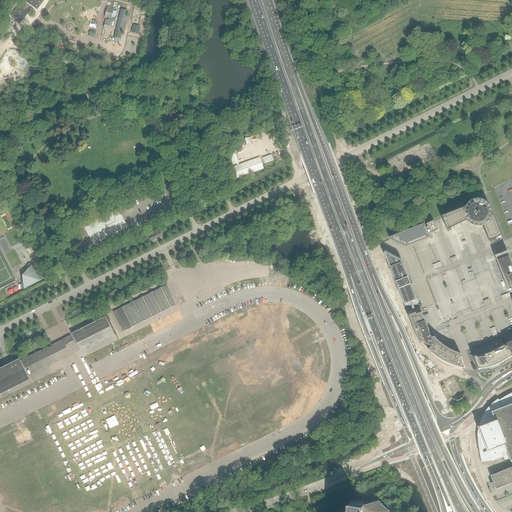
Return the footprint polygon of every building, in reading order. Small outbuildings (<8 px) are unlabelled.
[(24,1),(16,11),(15,10),(11,16),(18,21),(17,22),(19,24),(22,20),(23,20),(25,17),(32,7),(24,1)] [(113,11),(114,8),(107,6),(104,17),(109,18),(108,20),(105,19),(103,25),(109,26),(110,25),(112,26),(112,25),(113,25),(113,22),(116,11),(113,11)] [(120,18),(118,25),(123,26),(127,11),(121,9),(119,18),(120,18)] [(120,61),(117,63),(120,69),(123,68),(125,67),(121,60),(120,61)] [(240,177),(266,169),(263,157),(237,165),(240,177)] [(483,225),(490,242),(502,237),(494,217),(492,216),(492,215),(492,214),(492,213),(492,212),(492,211),(491,210),(491,209),(490,207),(489,208),(488,207),(486,206),(486,205),(485,204),(483,204),(481,203),(479,203),(477,203),(475,204),(474,202),(473,203),(472,203),(471,204),(470,204),(470,205),(469,205),(468,206),(468,207),(467,207),(467,208),(442,218),(448,232),(470,221),(471,222),(472,223),(474,224),(477,225),(479,225),(481,225),(483,225)] [(426,228),(424,225),(390,239),(407,246),(407,247),(429,238),(432,237),(431,233),(438,229),(434,222),(427,225),(427,228),(426,228)] [(162,236),(160,232),(159,232),(159,231),(156,232),(156,233),(155,234),(154,233),(148,235),(149,237),(147,238),(149,242),(162,236)] [(34,252),(31,246),(26,249),(29,255),(34,252)] [(511,262),(508,252),(495,257),(508,289),(511,288),(511,290),(511,262)] [(419,304),(402,262),(384,253),(387,260),(405,306),(406,305),(419,304)] [(19,291),(39,281),(29,262),(28,262),(30,266),(31,267),(25,270),(21,282),(24,288),(19,291)] [(113,312),(123,332),(175,305),(171,297),(172,296),(166,285),(113,312)] [(416,308),(416,309),(408,312),(409,317),(413,315),(412,314),(421,311),(419,307),(416,308)] [(417,316),(416,314),(409,317),(413,327),(420,344),(421,344),(422,343),(426,348),(435,356),(441,360),(447,364),(453,367),(460,369),(466,370),(463,361),(459,360),(461,355),(456,353),(450,350),(444,346),(438,342),(438,341),(436,339),(434,337),(434,336),(430,331),(429,332),(422,314),(417,316)] [(72,334),(75,342),(108,325),(104,318),(72,334)] [(471,350),(478,370),(486,369),(489,368),(493,367),(496,366),(500,364),(509,359),(505,347),(502,338),(471,350)] [(30,357),(31,360),(42,355),(43,356),(53,350),(53,349),(52,347),(41,353),(41,352),(30,357)] [(0,390),(25,378),(21,370),(23,369),(19,360),(0,369),(0,390)] [(511,393),(510,394),(507,395),(505,397),(503,398),(502,399),(500,400),(499,401),(497,402),(496,401),(495,402),(493,403),(492,404),(491,405),(489,407),(488,408),(486,411),(485,412),(484,414),(483,416),(482,417),(481,419),(481,421),(480,423),(479,424),(479,426),(479,428),(478,429),(478,431),(478,433),(478,434),(477,436),(477,438),(477,440),(478,441),(478,443),(478,445),(478,447),(482,463),(491,461),(492,462),(503,458),(502,454),(508,451),(511,461),(511,393)] [(462,404),(465,402),(467,401),(464,394),(454,400),(457,406),(458,406),(460,408),(463,407),(462,404)] [(25,445),(33,441),(29,434),(22,438),(25,445)] [(511,467),(510,468),(510,469),(508,470),(508,469),(504,471),(502,472),(498,473),(498,474),(496,474),(492,476),(491,477),(495,487),(496,490),(497,490),(502,489),(502,488),(503,487),(503,488),(508,486),(509,485),(509,486),(511,484),(511,467)] [(389,511),(379,501),(365,506),(365,502),(350,499),(348,510),(348,511),(347,511),(389,511)]
